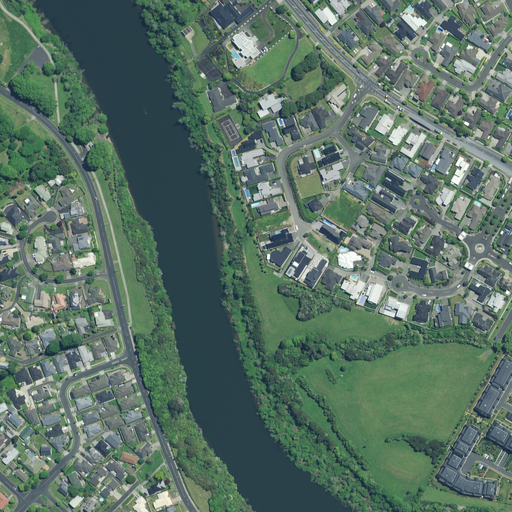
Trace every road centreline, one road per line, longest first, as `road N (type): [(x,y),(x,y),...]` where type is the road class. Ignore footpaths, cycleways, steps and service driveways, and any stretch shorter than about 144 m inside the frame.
road 1 (unclassified): [(0,89),(48,123),(81,165),(111,271)]
road 2 (residential): [(40,487),(77,440),(64,385),(131,356)]
road 3 (secondary): [(367,83),(511,170)]
road 4 (unclassified): [(131,356),(193,511)]
road 5 (residential): [(111,271),(64,281),(32,273),(22,239),(49,216)]
road 6 (residential): [(333,129),(281,157),(303,228)]
